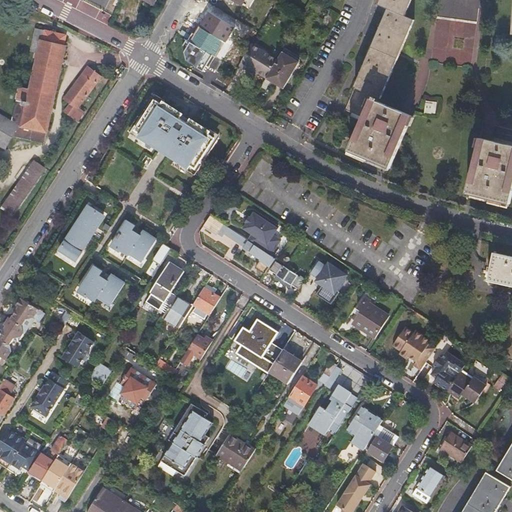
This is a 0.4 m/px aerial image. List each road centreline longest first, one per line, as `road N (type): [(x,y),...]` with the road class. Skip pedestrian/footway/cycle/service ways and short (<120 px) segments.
road 1 (residential): [(258,128),(185,234),(190,249),(431,411),(424,439),(377,511)]
road 2 (residential): [(258,128),(379,192),(511,231)]
road 3 (residential): [(0,282),(147,58)]
road 4 (track): [(0,161),(41,153),(71,52),(147,58)]
road 5 (residential): [(147,58),(258,128)]
road 6 (residential): [(37,0),(147,58)]
